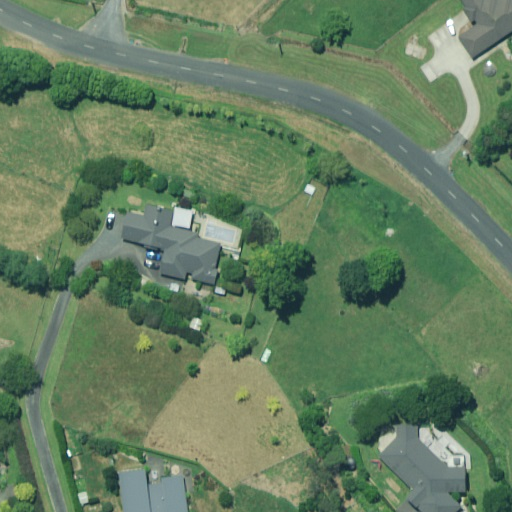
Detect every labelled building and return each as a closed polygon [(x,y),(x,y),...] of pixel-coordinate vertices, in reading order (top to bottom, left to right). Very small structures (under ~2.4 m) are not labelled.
[(511,0),(464,0),(470,7),(466,9),(478,27),(462,38),(476,59),(511,34),(511,0)] [(228,241),(206,235),(202,234),(175,227),(179,211),(152,205),(149,216),(132,212),(125,239),(169,250),(163,274),(189,281),(190,278),(217,285),(226,249),(228,241)] [(183,287),(165,279),(161,287),(180,295),(183,287)] [(421,439),(425,428),(403,426),(400,439),(382,458),(417,491),(409,499),(423,511),(461,511),(466,508),(450,493),(468,492),(467,470),(452,468),(421,439)] [(167,511),(163,483),(155,484),(153,471),(124,475),(128,511),(167,511)] [(193,511),(188,477),(167,480),(171,511),(193,511)]
